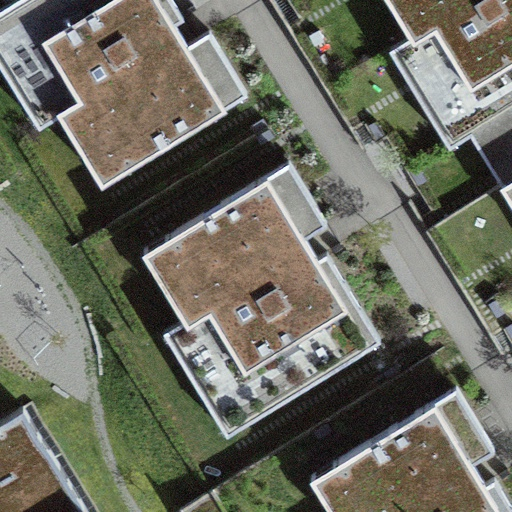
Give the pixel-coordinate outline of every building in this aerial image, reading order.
[(300,101),(237,0),(176,0),(97,49),(176,177),(300,101)] [(511,0),(479,0),(511,51),(511,0)] [(441,328),(348,180),(217,262),(310,410),(441,328)] [(0,281),(6,278),(0,269),(0,511),(146,511),(87,423),(68,435),(0,332),(0,281)] [(511,511),(511,399),(382,477),(402,511),(511,511)]
